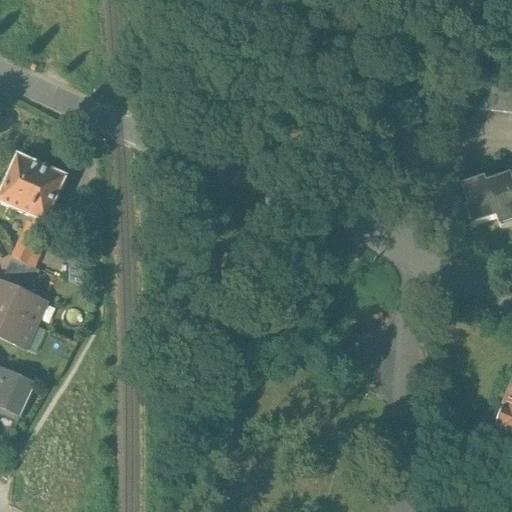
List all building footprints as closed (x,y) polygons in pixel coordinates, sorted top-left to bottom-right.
[(511,89),(461,84),(459,106),(511,111),(511,89)] [(67,179),(18,157),(0,197),(0,204),(35,221),(46,226),(67,179)] [(511,177),(488,186),(486,181),(460,190),(475,233),(501,225),(503,231),(511,228),(511,177)] [(32,226),(27,224),(12,259),(27,266),(28,266),(34,268),(44,247),(38,244),(46,226),(35,221),(32,226)] [(12,259),(1,283),(29,296),(40,272),(27,266),(12,259)] [(1,283),(0,282),(0,311),(35,327),(45,303),(29,296),(1,283)] [(35,327),(0,311),(0,339),(24,350),(35,327)] [(35,385),(0,368),(0,409),(20,418),(35,385)] [(511,398),(496,439),(506,443),(504,448),(511,451),(511,398)]
